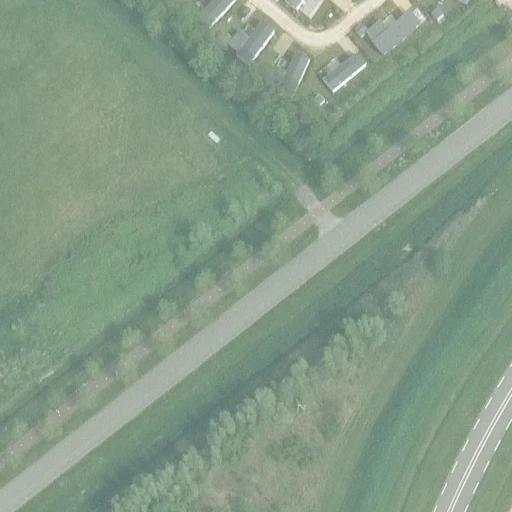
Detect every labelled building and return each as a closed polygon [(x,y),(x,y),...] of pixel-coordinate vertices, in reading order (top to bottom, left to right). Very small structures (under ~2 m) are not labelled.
[(208,31),(237,0),(215,0),(197,20),(208,31)] [(284,0),(283,2),(295,11),(303,0),(284,0)] [(371,42),(383,56),(419,26),(408,12),(387,29),(380,20),(365,32),(372,41),(371,42)] [(247,66),(273,32),(261,23),(248,41),(238,34),(227,48),(237,55),(235,57),(247,66)] [(321,78),(333,93),(367,65),(355,50),(321,78)] [(291,98),(309,59),(294,53),(285,73),(272,67),(264,85),(276,90),(276,91),(291,98)]
